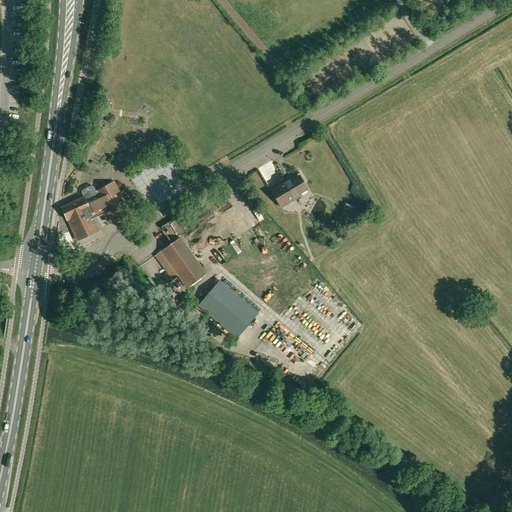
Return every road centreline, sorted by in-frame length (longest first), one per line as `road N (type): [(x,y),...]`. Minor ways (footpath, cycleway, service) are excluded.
road 1 (unclassified): [(511,1),(129,230),(93,271),(35,272)]
road 2 (secondary): [(35,272),(67,53)]
road 3 (secondary): [(0,478),(35,272)]
road 4 (unclassified): [(0,141),(7,0)]
